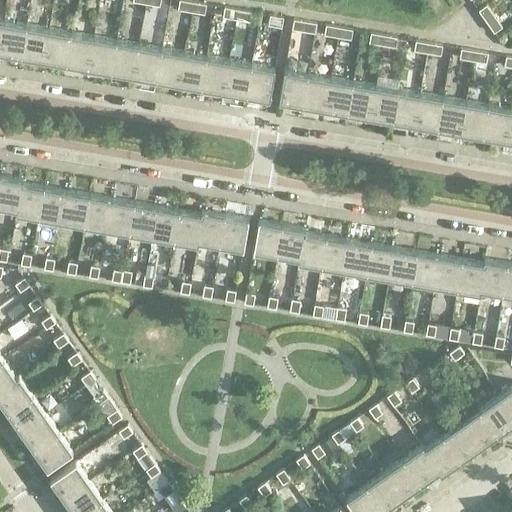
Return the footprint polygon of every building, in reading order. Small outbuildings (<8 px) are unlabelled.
[(192,0),(178,0),(177,7),(191,10),(192,0)] [(206,2),(193,0),(192,0),(191,10),(204,12),(206,2)] [(486,3),(478,9),(486,19),(494,14),(486,3)] [(237,8),(224,5),(222,15),(236,17),(237,8)] [(251,10),(237,8),(236,17),(249,20),(251,10)] [(283,16),(270,13),(268,23),(282,25),(283,16)] [(502,25),(494,14),(486,19),(494,31),(502,25)] [(293,17),(291,27),(314,31),(316,21),(293,17)] [(26,23),(3,19),(0,38),(0,50),(7,51),(6,55),(20,57),(26,23)] [(48,27),(26,23),(20,57),(34,60),(34,56),(43,58),(48,27)] [(339,25),(325,23),(323,33),(337,35),(339,25)] [(352,28),(339,25),(337,35),(350,37),(352,28)] [(71,31),(48,27),(43,58),(52,59),(51,63),(65,65),(71,31)] [(93,35),(71,31),(65,65),(78,67),(79,64),(88,65),(93,35)] [(384,33),(370,31),(368,40),(382,43),(384,33)] [(397,35),(384,33),(382,43),(395,45),(397,35)] [(116,39),(93,35),(88,65),(97,67),(96,70),(110,73),(116,39)] [(138,42),(116,39),(110,73),(123,75),(124,72),(133,73),(138,42)] [(429,41),(415,39),(414,48),(427,50),(429,41)] [(442,43),(429,41),(427,50),(440,53),(442,43)] [(161,46),(138,42),(133,73),(142,75),(142,78),(155,81),(161,46)] [(382,44),(380,53),(392,55),(394,46),(382,44)] [(184,50),(161,46),(155,81),(169,83),(170,80),(178,81),(184,50)] [(474,49),(460,46),(459,56),(472,58),(474,49)] [(487,51),(474,49),(472,58),(485,61),(487,51)] [(206,54),(184,50),(178,81),(187,83),(187,86),(200,89),(206,54)] [(229,58),(206,54),(200,89),(214,91),(214,87),(223,89),(229,58)] [(251,62),(229,58),(223,89),(232,90),(232,94),(245,96),(251,62)] [(274,66),(251,62),(245,96),(259,99),(259,95),(269,97),(274,66)] [(307,72),(284,68),(279,99),(288,100),(288,104),(301,106),(307,72)] [(330,76),(307,72),(301,106),(315,108),(316,105),(325,106),(330,76)] [(352,80),(330,76),(325,106),(333,108),(333,112),(346,114),(352,80)] [(375,83),(352,80),(346,114),(360,116),(361,113),(370,114),(375,83)] [(397,87),(375,83),(370,114),(378,116),(378,119),(391,122),(397,87)] [(420,91),(397,87),(391,122),(405,124),(406,120),(415,122),(420,91)] [(443,95),(420,91),(415,122),(424,124),(423,127),(437,130),(443,95)] [(465,99),(443,95),(437,130),(450,132),(451,128),(460,130),(465,99)] [(488,103),(465,99),(460,130),(469,131),(468,135),(482,137),(488,103)] [(510,107),(488,103),(482,137),(495,140),(496,136),(505,138),(510,107)] [(22,177),(0,173),(0,204),(17,208),(22,181),(22,177)] [(44,184),(22,181),(17,208),(16,211),(38,215),(44,184)] [(66,188),(44,184),(38,215),(61,219),(66,188)] [(89,192),(66,188),(61,219),(84,223),(89,192)] [(111,196),(89,192),(84,223),(106,227),(111,196)] [(134,200),(111,196),(106,227),(129,231),(134,200)] [(157,204),(134,200),(129,231),(151,235),(157,204)] [(179,208),(157,204),(151,235),(174,239),(179,208)] [(201,212),(179,208),(174,239),(196,242),(196,239),(201,212)] [(202,208),(201,212),(196,239),(219,243),(225,212),(202,208)] [(248,216),(225,212),(219,243),(243,247),(248,216)] [(282,222),(258,218),(253,249),(276,253),(282,222)] [(305,226),(282,222),(276,253),(299,257),(304,230),(305,226)] [(326,233),(304,230),(299,257),(299,260),(321,264),(326,233)] [(349,237),(326,233),(321,264),(343,268),(349,237)] [(371,241),(349,237),(343,268),(366,272),(371,241)] [(394,245),(371,241),(366,272),(388,276),(394,245)] [(416,249),(394,245),(388,276),(411,280),(416,249)] [(0,255),(0,258),(8,260),(10,250),(1,248),(0,255)] [(439,253),(416,249),(411,280),(434,284),(439,253)] [(21,263),(30,264),(32,253),(23,252),(21,263)] [(461,257),(439,253),(434,284),(456,287),(461,257)] [(44,267),(53,268),(54,257),(46,256),(44,267)] [(483,261),(461,257),(456,287),(478,291),(479,288),(483,261)] [(484,257),(483,261),(479,288),(502,292),(507,261),(484,257)] [(67,270),(75,272),(77,261),(68,260),(67,270)] [(511,261),(507,261),(502,292),(511,293),(511,261)] [(146,263),(145,273),(153,274),(155,265),(146,263)] [(89,274),(98,276),(99,265),(91,264),(89,274)] [(112,278),(120,280),(122,269),(114,268),(112,278)] [(122,269),(120,280),(129,281),(131,269),(122,268),(122,269)] [(145,273),(143,284),(151,285),(153,274),(145,273)] [(24,276),(15,282),(20,289),(29,283),(24,276)] [(179,290),(187,291),(189,281),(181,279),(179,290)] [(202,294),(210,295),(212,285),(203,283),(202,294)] [(227,287),(225,298),(234,299),(235,289),(227,287)] [(244,301),(253,303),(254,292),(246,290),(244,301)] [(278,296),(270,294),(268,305),(276,307),(278,296)] [(37,295),(28,301),(33,308),(42,302),(37,295)] [(292,299),(290,309),(299,311),(301,300),(292,299)] [(314,302),(312,313),(321,315),(323,304),(314,302)] [(337,306),(335,317),(343,319),(345,308),(337,306)] [(359,310),(357,321),(366,322),(368,312),(359,310)] [(50,313),(41,320),(46,327),(55,321),(50,313)] [(382,314),(380,325),(388,326),(390,316),(382,314)] [(404,318),(402,329),(411,330),(413,320),(404,318)] [(427,322),(425,333),(448,337),(449,326),(427,322)] [(449,326),(448,337),(470,341),(472,330),(449,326)] [(472,330),(470,341),(479,342),(481,331),(472,330)] [(68,338),(63,331),(54,337),(59,344),(68,338)] [(495,334),(493,344),(501,346),(503,335),(495,334)] [(458,344),(449,351),(453,358),(463,351),(458,344)] [(81,358),(76,351),(67,357),(73,364),(81,358)] [(15,375),(3,357),(0,359),(0,387),(16,376),(15,375)] [(431,363),(424,368),(430,377),(437,372),(431,363)] [(95,376),(89,369),(81,375),(86,383),(95,376)] [(18,373),(15,375),(16,376),(0,387),(0,400),(7,410),(32,392),(18,373)] [(412,376),(405,381),(411,390),(418,385),(412,376)] [(511,383),(498,394),(511,414),(511,383)] [(108,395),(103,388),(94,394),(99,401),(108,395)] [(394,389),(386,394),(393,403),(400,398),(394,389)] [(45,411),(32,392),(7,410),(20,429),(45,411)] [(511,421),(511,414),(498,394),(479,407),(497,432),(511,421)] [(368,407),(374,416),(381,411),(375,402),(368,407)] [(113,421),(121,415),(116,407),(108,414),(113,421)] [(497,432),(479,407),(460,420),(478,445),(497,432)] [(58,430),(45,411),(20,429),(33,447),(58,430)] [(349,420),(355,429),(362,424),(356,415),(349,420)] [(478,445),(460,420),(442,433),(460,459),(478,445)] [(127,422),(118,429),(123,436),(132,430),(127,422)] [(330,434),(337,442),(344,437),(338,429),(330,434)] [(72,449),(58,430),(33,447),(47,467),(72,449)] [(442,433),(424,446),(423,446),(439,469),(438,469),(440,472),(460,459),(442,433)] [(137,455),(146,449),(141,442),(132,448),(137,455)] [(311,447),(317,456),(324,451),(318,442),(311,447)] [(422,443),(402,457),(420,482),(438,469),(439,469),(423,446),(424,446),(422,443)] [(302,467),(309,462),(303,453),(296,458),(302,467)] [(420,482),(402,457),(384,470),(402,495),(420,482)] [(50,477),(63,497),(89,479),(75,459),(50,477)] [(150,474),(159,468),(154,461),(145,467),(150,474)] [(282,480),(289,475),(283,467),(276,472),(282,480)] [(402,495),(384,470),(365,483),(383,508),(402,495)] [(81,511),(102,498),(89,479),(63,497),(74,511),(81,511)] [(163,493),(172,486),(167,479),(158,485),(163,493)] [(264,494),(271,489),(265,480),(257,485),(264,494)] [(377,511),(383,508),(365,483),(345,497),(356,511),(377,511)] [(245,507),(252,502),(246,493),(239,498),(245,507)] [(112,511),(102,498),(81,511),(112,511)] [(176,511),(185,505),(180,498),(171,504),(176,511)]
